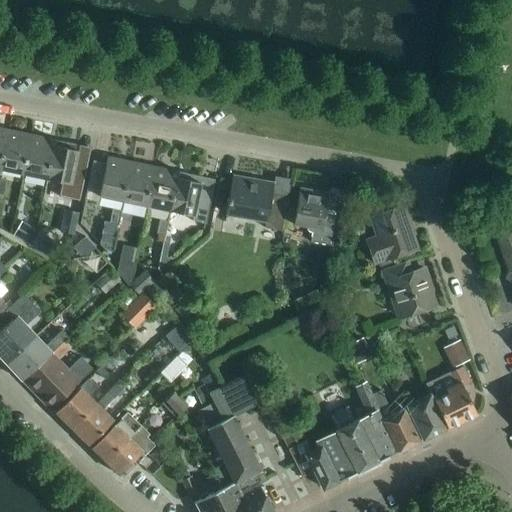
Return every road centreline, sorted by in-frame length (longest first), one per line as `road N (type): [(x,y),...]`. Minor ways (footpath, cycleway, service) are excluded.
road 1 (residential): [(493,428),(501,404),(424,181),(0,98)]
road 2 (residential): [(142,511),(80,462),(0,376)]
road 3 (unclassified): [(324,511),(493,428)]
